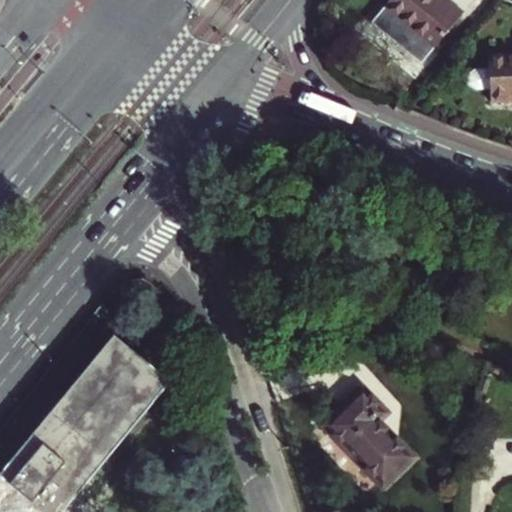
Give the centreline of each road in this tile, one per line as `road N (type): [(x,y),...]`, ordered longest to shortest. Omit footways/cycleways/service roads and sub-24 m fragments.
road 1 (tertiary): [(75,270),(113,251),(142,251),(185,281),(267,511)]
road 2 (tertiary): [(75,270),(215,85)]
road 3 (primary): [(0,207),(137,40)]
road 4 (primary): [(110,20),(0,152)]
road 5 (primary): [(511,192),(349,136)]
road 6 (primary): [(349,136),(306,65),(288,0)]
road 7 (primary): [(349,136),(215,85)]
road 8 (tertiary): [(0,367),(75,270)]
